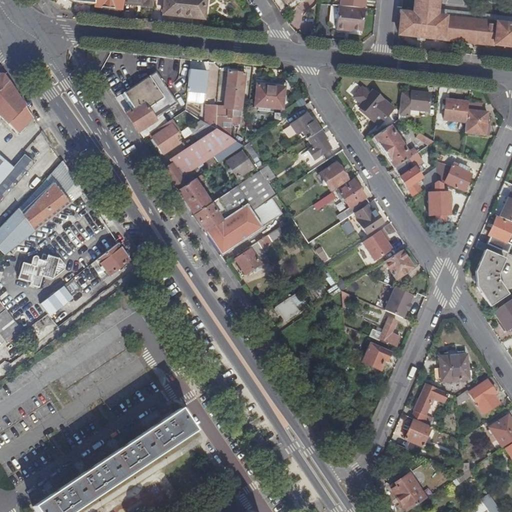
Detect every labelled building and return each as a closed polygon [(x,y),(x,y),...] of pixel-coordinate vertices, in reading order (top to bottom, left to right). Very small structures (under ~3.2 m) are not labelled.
[(164,0),(163,14),(203,18),(204,0),(164,0)] [(364,9),(365,8),(365,0),(340,0),(340,6),(364,9)] [(400,13),(398,35),(511,47),(511,25),(436,17),(437,0),(413,0),(412,14),(400,13)] [(340,6),(338,6),(335,31),(344,31),(345,29),(350,29),(350,30),(361,32),(364,9),(340,6)] [(190,70),(187,96),(189,96),(190,91),(204,93),(207,72),(190,70)] [(132,110),(127,114),(143,138),(149,134),(160,126),(154,117),(177,101),(156,71),(121,94),(132,110)] [(230,137),(233,115),(237,73),(229,72),(225,107),(217,106),(215,128),(230,137)] [(246,74),(237,73),(233,115),(241,116),(246,74)] [(0,106),(14,92),(9,83),(4,75),(0,74),(0,106)] [(258,79),(255,106),(282,109),(284,89),(287,89),(287,83),(258,79)] [(14,92),(0,106),(0,116),(9,125),(18,134),(32,118),(14,92)] [(371,92),(358,108),(371,118),(370,119),(379,126),(393,108),(371,92)] [(402,94),(399,115),(408,116),(409,109),(428,111),(430,94),(411,92),(411,95),(402,94)] [(465,111),(466,103),(446,100),(444,120),(466,122),(467,112),(465,111)] [(215,128),(217,106),(206,106),(205,122),(215,128)] [(467,112),(466,122),(465,133),(485,135),(487,117),(487,113),(468,111),(467,112)] [(302,131),(307,139),(320,130),(314,121),(312,122),(307,114),(290,125),(296,134),(302,131)] [(160,126),(149,134),(163,154),(180,143),(175,136),(180,133),(171,119),(160,126)] [(198,141),(215,128),(205,122),(200,119),(188,127),(198,141)] [(408,153),(390,126),(374,137),(394,168),(417,153),(414,148),(408,153)] [(178,190),(194,179),(189,171),(197,166),(199,167),(203,164),(202,163),(207,159),(211,166),(216,163),(243,145),(230,137),(215,128),(198,141),(161,165),(178,190)] [(320,130),(307,139),(313,148),(308,151),(318,167),(326,162),(322,155),(330,149),(324,141),(327,139),(320,130)] [(434,142),(419,133),(416,138),(428,146),(434,142)] [(264,167),(248,143),(244,146),(261,170),(264,167)] [(241,183),(250,177),(247,173),(252,168),(242,151),(227,161),(241,183)] [(423,162),(417,153),(394,168),(412,195),(420,190),(415,182),(422,177),(415,167),(423,162)] [(11,170),(0,182),(0,203),(36,164),(25,154),(11,170)] [(0,182),(11,170),(0,159),(0,182)] [(325,186),(327,185),(331,191),(347,179),(336,163),(319,174),(323,179),(322,180),(321,182),(322,184),(323,185),(324,186),(325,186)] [(452,167),(435,163),(436,171),(437,182),(444,185),(445,182),(465,190),(472,174),(463,171),(463,170),(458,168),(459,165),(454,163),(452,167)] [(261,170),(250,177),(241,183),(236,187),(247,204),(252,211),(276,195),(277,194),(261,170)] [(437,182),(436,171),(430,175),(432,178),(427,182),(427,184),(425,185),(427,188),(437,182)] [(178,190),(194,214),(210,204),(197,184),(204,178),(202,174),(194,179),(178,190)] [(338,191),(350,208),(365,198),(366,198),(354,181),(338,191)] [(0,227),(0,251),(4,256),(70,205),(53,184),(23,217),(16,210),(0,227)] [(247,204),(236,187),(210,204),(194,214),(205,231),(220,220),(221,221),(247,204)] [(69,195),(74,202),(84,195),(79,188),(69,195)] [(505,204),(499,217),(504,219),(511,222),(511,191),(508,198),(509,198),(506,205),(505,204)] [(334,195),(332,192),(316,202),(313,205),(316,209),(321,206),(320,204),(334,195)] [(449,192),(428,193),(429,216),(450,215),(449,192)] [(348,217),(354,213),(366,204),(368,203),(365,198),(350,208),(345,212),(348,217)] [(206,234),(210,239),(252,211),(247,204),(221,221),(220,220),(205,231),(206,234)] [(366,204),(354,213),(360,222),(358,223),(366,234),(382,223),(376,214),(374,215),(366,204)] [(252,211),(210,239),(221,256),(263,228),(252,211)] [(490,236),(487,244),(507,253),(511,245),(506,242),(511,229),(511,224),(496,218),(488,235),(490,236)] [(70,242),(75,241),(84,240),(74,228),(70,242)] [(277,229),(249,248),(250,249),(235,259),(245,274),(252,269),(255,273),(262,269),(261,267),(262,265),(263,263),(259,257),(265,252),(263,247),(272,241),(272,240),(280,234),(277,229)] [(382,230),(362,243),(375,261),(392,250),(385,240),(388,238),(382,230)] [(109,276),(128,261),(117,245),(109,251),(90,265),(93,268),(99,263),(102,267),(100,269),(103,272),(105,270),(109,276)] [(316,251),(320,257),(324,254),(320,249),(316,251)] [(475,271),(475,276),(474,276),(474,282),(476,282),(476,286),(489,306),(507,294),(498,280),(497,274),(504,259),(485,250),(475,271)] [(401,251),(384,262),(396,279),(412,268),(401,251)] [(57,259),(54,258),(42,255),(41,260),(37,260),(38,256),(33,255),(30,265),(22,263),(18,279),(30,282),(29,285),(38,288),(41,276),(51,278),(56,276),(63,271),(64,267),(56,265),(57,259)] [(363,265),(368,273),(375,268),(378,267),(372,258),(363,265)] [(351,284),(346,276),(335,260),(325,267),(336,284),(337,285),(341,291),(348,286),(351,284)] [(346,276),(351,284),(364,275),(365,275),(366,274),(368,273),(363,265),(346,276)] [(322,271),(318,274),(321,279),(326,276),(322,271)] [(351,284),(348,286),(353,295),(357,292),(363,301),(375,292),(364,275),(351,284)] [(79,291),(71,280),(69,281),(56,292),(39,305),(48,315),(79,291)] [(327,290),(331,297),(339,292),(341,291),(337,285),(336,284),(327,290)] [(413,295),(394,287),(383,310),(402,318),(413,295)] [(345,293),(341,291),(342,307),(345,308),(350,295),(345,293)] [(277,307),(281,313),(285,320),(298,311),(295,307),(301,303),(295,294),(277,307)] [(511,299),(493,312),(506,332),(507,331),(509,334),(511,332),(511,299)] [(258,312),(263,319),(270,315),(264,307),(258,312)] [(10,337),(13,340),(21,333),(5,312),(0,315),(0,331),(7,340),(10,337)] [(388,320),(379,339),(396,346),(398,341),(400,342),(402,338),(391,333),(395,323),(388,320)] [(384,359),(386,361),(390,352),(370,343),(362,362),(380,370),(384,359)] [(439,358),(441,381),(468,379),(466,355),(439,358)] [(486,381),(468,392),(483,414),(499,403),(493,395),(495,393),(486,381)] [(414,410),(424,415),(432,398),(443,402),(447,393),(426,384),(424,391),(423,391),(414,410)] [(467,398),(464,392),(456,397),(456,405),(467,398)] [(120,449),(91,467),(85,471),(58,490),(51,494),(33,506),(36,511),(74,511),(112,487),(139,469),(166,451),(194,432),(179,409),(160,422),(154,426),(126,444),(120,449)] [(424,415),(414,410),(411,418),(413,419),(424,424),(427,417),(424,415)] [(488,428),(501,448),(511,440),(511,422),(507,416),(488,428)] [(419,454),(431,427),(424,424),(413,419),(404,440),(410,442),(407,449),(419,454)] [(471,474),(469,469),(468,470),(463,474),(465,478),(471,474)] [(408,474),(395,483),(396,486),(392,489),(407,511),(425,499),(408,474)] [(455,484),(465,478),(463,474),(453,480),(455,484)] [(115,507),(130,499),(123,488),(108,497),(115,507)] [(481,511),(486,509),(480,499),(470,506),(471,508),(470,508),(472,511),(481,511)]
